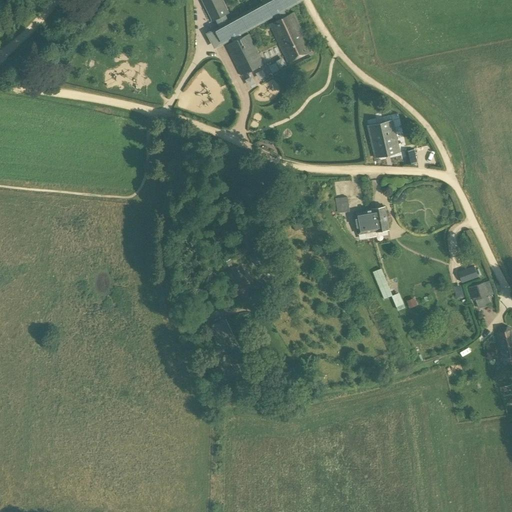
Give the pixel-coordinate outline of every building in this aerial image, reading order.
[(83,0),(72,17),(80,22),(84,17),(79,13),(84,7),(83,6),(86,0),(83,0)] [(229,13),(222,0),(201,0),(212,21),(216,19),(220,28),(215,31),(221,42),(231,37),(233,41),(227,44),(226,45),(226,46),(226,45),(240,74),(240,75),(241,75),(248,72),(256,68),(262,65),(263,64),(263,63),(262,63),(248,35),(249,35),(248,34),(247,34),(241,37),(239,32),(274,13),(277,20),(270,24),(270,23),(269,24),(269,25),(270,25),(287,61),(287,62),(312,50),(303,31),(302,31),(294,13),(294,12),(293,12),(286,16),(282,9),(296,1),(294,0),(253,0),(261,0),(263,4),(228,23),(224,15),(229,13)] [(285,58),(270,64),(273,71),(288,64),(285,58)] [(399,152),(392,120),(368,125),(375,157),(399,152)] [(337,212),(350,210),(349,203),(336,205),(337,212)] [(375,230),(389,228),(385,205),(372,208),(370,209),(373,230),(370,231),(371,235),(376,234),(375,230)] [(373,230),(370,209),(354,211),(358,233),(365,232),(366,236),(371,235),(370,231),(373,230)] [(250,254),(253,266),(263,263),(259,251),(250,254)] [(231,255),(224,259),(227,264),(234,260),(231,255)] [(220,272),(225,283),(229,282),(230,285),(245,279),(238,264),(220,272)] [(372,272),(384,300),(392,296),(381,268),(372,272)] [(467,280),(463,270),(458,272),(462,282),(467,280)] [(488,281),(469,287),(473,299),(492,293),(488,281)] [(400,292),(392,295),(397,306),(404,303),(400,292)] [(407,301),(410,308),(417,305),(414,298),(407,301)] [(241,353),(225,319),(222,320),(211,325),(219,359),(223,368),(228,366),(231,373),(245,365),(240,353),(241,353)] [(511,329),(506,326),(500,328),(496,333),(502,358),(507,361),(511,359),(511,329)]
